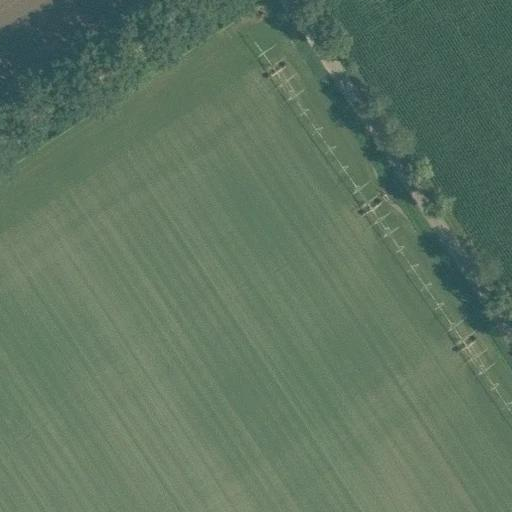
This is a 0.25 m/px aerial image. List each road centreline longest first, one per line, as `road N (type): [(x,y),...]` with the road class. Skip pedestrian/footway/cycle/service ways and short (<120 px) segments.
road 1 (unclassified): [(511,335),(289,0)]
road 2 (track): [(0,126),(191,0)]
